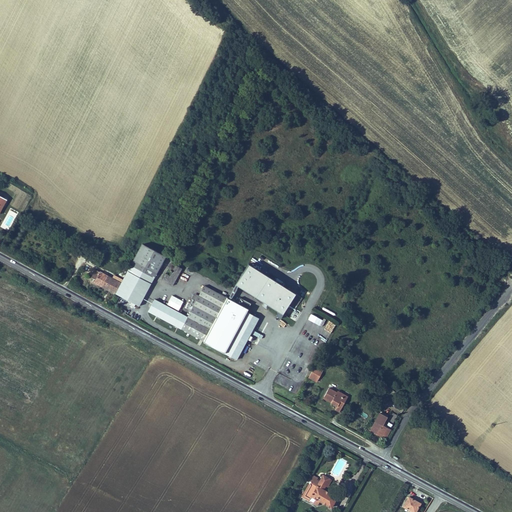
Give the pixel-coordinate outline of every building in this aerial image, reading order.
[(203,164),(186,155),(178,170),(194,179),(203,164)] [(118,289),(113,298),(125,304),(132,308),(136,310),(151,281),(155,284),(158,278),(153,276),(162,259),(139,247),(130,264),(123,279),(118,289)] [(171,289),(181,270),(179,269),(180,267),(170,262),(165,271),(171,274),(168,279),(162,276),(159,282),(171,289)] [(191,271),(186,268),(183,273),(188,276),(191,271)] [(246,268),(234,289),(282,318),(288,309),(295,313),(302,300),(295,296),(246,268)] [(113,298),(118,289),(92,275),(89,282),(94,284),(92,287),(113,298)] [(245,344),(246,341),(247,340),(256,322),(245,316),(248,308),(238,303),(235,308),(201,291),(197,301),(195,305),(189,316),(187,322),(151,304),(145,315),(202,342),(200,347),(234,364),(245,344)] [(171,295),(167,305),(179,311),(183,301),(171,295)] [(195,305),(190,303),(184,314),(189,316),(195,305)] [(320,326),(323,320),(311,314),(308,320),(320,326)] [(311,369),(309,374),(318,378),(320,374),(311,369)] [(318,378),(309,374),(305,381),(315,386),(318,378)] [(327,392),(322,401),(330,405),(329,408),(335,411),(333,415),(338,418),(345,405),(340,402),(343,398),(336,395),(335,396),(327,392)] [(391,428),(396,418),(390,415),(385,424),(391,428)] [(389,432),(381,428),(385,420),(378,416),(374,424),(368,433),(378,438),(380,436),(385,439),(389,432)] [(325,477),(316,473),(313,478),(311,477),(310,479),(319,483),(322,484),(325,477)] [(311,477),(305,474),(302,480),(304,481),(296,496),(311,504),(313,500),(325,506),(330,495),(316,488),(319,483),(310,479),(311,477)] [(399,502),(411,508),(412,505),(416,499),(404,493),(399,502)]
